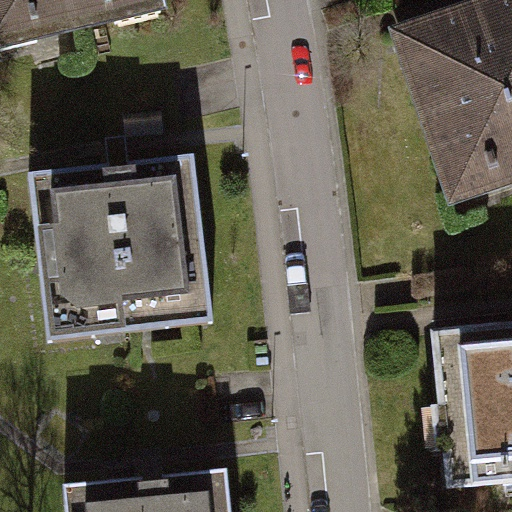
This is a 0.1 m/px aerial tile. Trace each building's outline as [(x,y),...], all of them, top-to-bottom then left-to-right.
[(170,0),(0,0),(0,46),(171,0),(170,0)] [(511,0),(458,0),(383,25),(445,209),(511,186),(511,0)] [(102,161),(30,168),(37,222),(38,236),(48,335),(101,330),(131,324),(216,317),(196,148),(135,157),(102,161)] [(511,326),(434,333),(446,481),(470,482),(484,478),(511,477),(511,326)] [(137,475),(67,484),(69,511),(236,511),(231,466),(170,472),(137,475)]
